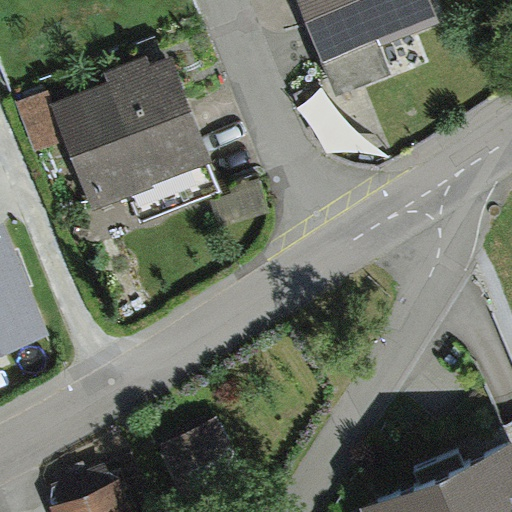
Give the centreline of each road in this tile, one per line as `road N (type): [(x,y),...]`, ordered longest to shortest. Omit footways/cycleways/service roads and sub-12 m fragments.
road 1 (residential): [(489,144),(340,449),(301,511)]
road 2 (residential): [(315,239),(108,382),(0,440)]
road 3 (residential): [(315,239),(220,0)]
road 4 (residential): [(489,144),(315,239)]
